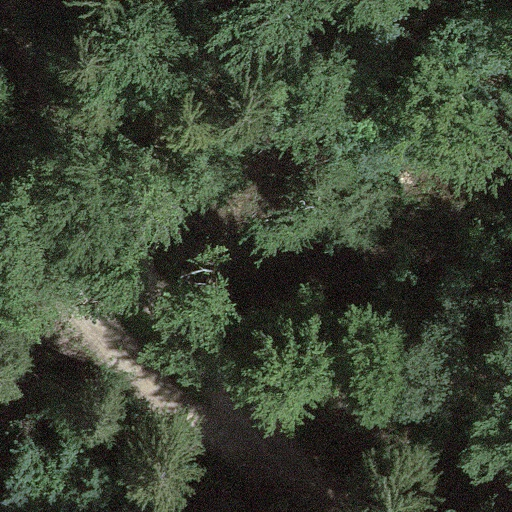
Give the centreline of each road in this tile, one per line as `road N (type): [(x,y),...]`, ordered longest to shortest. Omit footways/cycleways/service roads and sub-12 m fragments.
road 1 (track): [(20,0),(65,138),(121,245),(221,384),(331,511)]
road 2 (track): [(0,226),(182,416),(274,451)]
